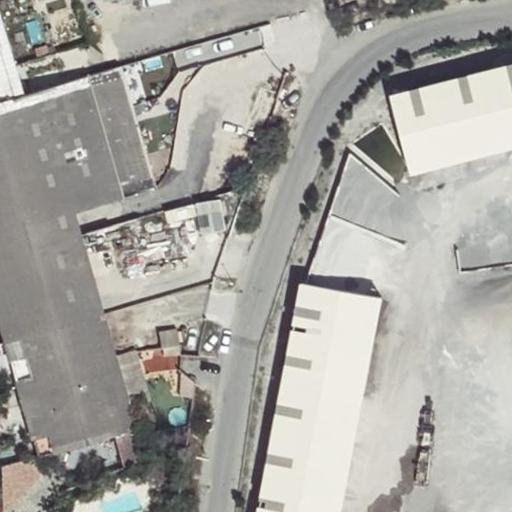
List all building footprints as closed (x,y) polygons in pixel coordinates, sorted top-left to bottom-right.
[(307,14),(303,0),(286,0),(292,18),(307,14)] [(59,44),(87,40),(82,6),(53,10),(59,44)] [(0,103),(6,102),(24,97),(0,15),(0,103)] [(6,102),(48,246),(80,237),(73,214),(155,189),(131,106),(152,99),(141,63),(24,97),(6,102)] [(511,72),(389,102),(409,186),(511,161),(511,72)] [(0,103),(0,260),(48,246),(6,102),(0,103)] [(134,428),(80,237),(48,246),(0,260),(0,331),(36,457),(134,428)] [(347,511),(382,307),(303,291),(260,511),(347,511)]
